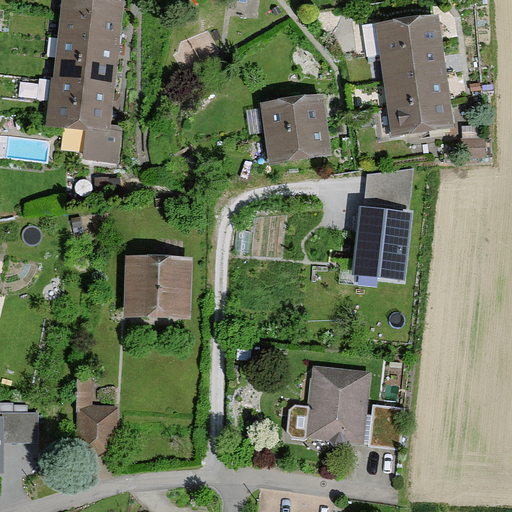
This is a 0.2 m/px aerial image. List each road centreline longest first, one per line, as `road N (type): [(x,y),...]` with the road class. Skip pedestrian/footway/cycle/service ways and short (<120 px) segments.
road 1 (residential): [(238,511),(242,478),(161,476),(103,482),(27,511)]
road 2 (unknown): [(242,478),(298,475),(414,489)]
